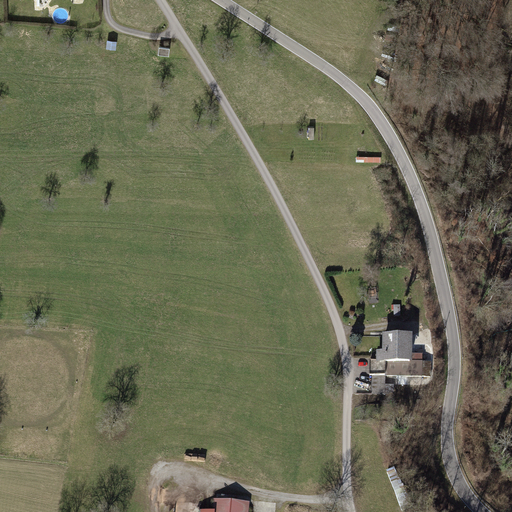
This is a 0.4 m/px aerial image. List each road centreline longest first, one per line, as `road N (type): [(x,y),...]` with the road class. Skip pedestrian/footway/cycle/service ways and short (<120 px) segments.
road 1 (tertiary): [(481,511),(445,453),(446,301),(422,198),(400,148),(337,71),(229,0)]
road 2 (residential): [(162,0),(282,202),(315,274),(347,392),(346,456),(357,511)]
